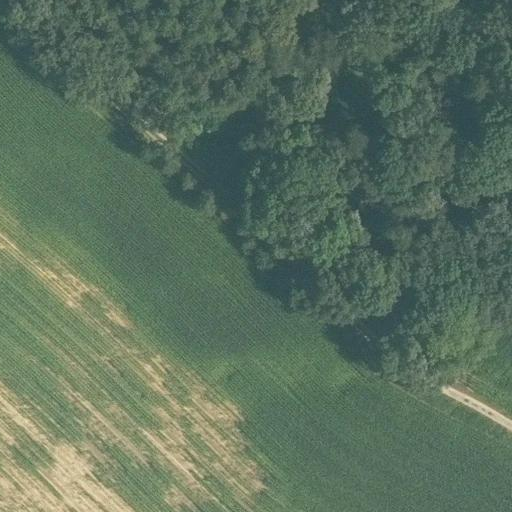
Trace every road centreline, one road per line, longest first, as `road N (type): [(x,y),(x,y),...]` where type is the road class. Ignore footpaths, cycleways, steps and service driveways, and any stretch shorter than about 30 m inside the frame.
road 1 (track): [(9,0),(74,70),(252,225),(366,338),(429,385),(511,429)]
road 2 (track): [(371,342),(489,132)]
